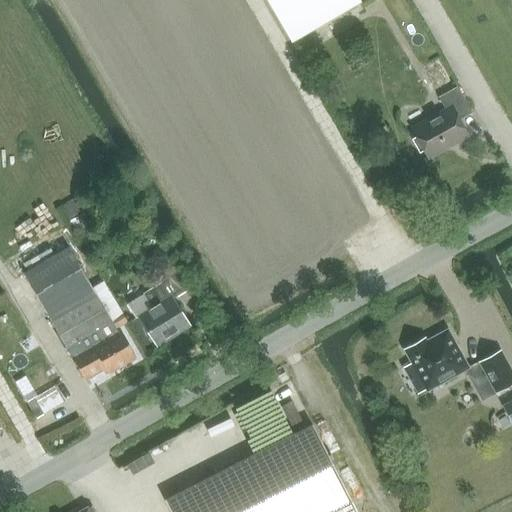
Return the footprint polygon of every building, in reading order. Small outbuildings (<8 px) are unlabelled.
[(359,0),(266,0),(291,42),(360,2),(359,0)] [(427,30),(412,36),(416,46),(431,40),(427,30)] [(0,117),(38,188),(67,172),(0,48),(0,117)] [(34,93),(39,104),(57,96),(52,85),(34,93)] [(445,111),(412,130),(428,158),(467,136),(458,120),(471,113),(457,87),(438,97),(445,111)] [(69,219),(90,207),(82,195),(62,207),(69,219)] [(147,254),(152,264),(167,255),(168,257),(170,255),(164,244),(147,254)] [(70,247),(25,273),(87,381),(108,368),(111,374),(138,359),(123,331),(120,333),(118,328),(129,321),(114,295),(106,281),(93,288),(70,247)] [(167,255),(152,264),(163,281),(146,291),(147,292),(155,307),(141,315),(158,345),(191,325),(174,297),(187,289),(168,257),(167,255)] [(403,349),(426,391),(468,368),(447,329),(426,341),(424,337),(403,349)] [(478,362),(496,393),(511,384),(511,372),(499,350),(478,362)] [(164,500),(169,511),(330,511),(351,502),(311,425),(164,500)] [(356,511),(351,502),(330,511),(356,511)]
